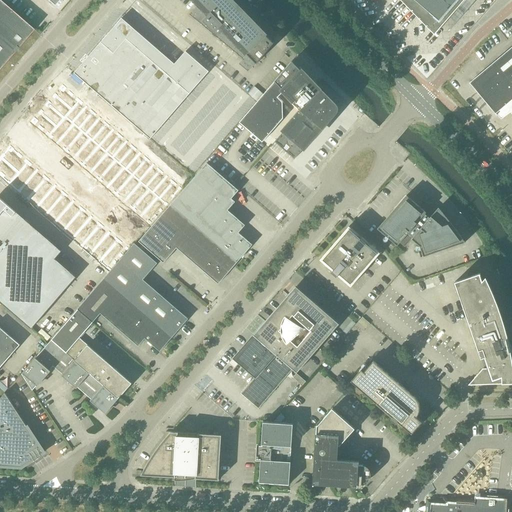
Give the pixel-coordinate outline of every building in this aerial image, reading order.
[(0,0),(0,67),(33,29),(0,0)] [(232,0),(195,0),(202,7),(200,12),(200,17),(202,22),(201,23),(253,67),(256,63),(257,64),(257,63),(274,43),(232,0)] [(434,35),(464,0),(400,0),(401,0),(434,35)] [(150,139),(209,71),(186,51),(175,64),(160,51),(122,18),(82,64),(74,73),(150,139)] [(511,46),(470,83),(498,116),(497,115),(511,104),(511,46)] [(333,103),(292,61),(239,122),(262,142),(283,118),(283,102),(278,97),(284,91),(302,110),(275,141),(295,159),(333,115),(333,114),(333,111),(334,111),(335,110),(335,109),(335,108),(335,107),(334,107),(333,106),(333,104),(333,103)] [(75,77),(72,81),(77,86),(80,82),(75,77)] [(62,86),(55,95),(72,110),(79,101),(62,86)] [(256,101),(263,94),(254,86),(248,94),(256,101)] [(55,95),(47,104),(64,119),(65,117),(72,110),(55,95)] [(72,110),(65,117),(72,123),(86,107),(79,101),(72,110)] [(47,104),(40,113),(57,127),(64,119),(47,104)] [(86,107),(72,123),(74,125),(79,129),(93,113),(86,107)] [(40,113),(32,122),(49,136),(57,127),(40,113)] [(93,113),(79,129),(82,132),(86,135),(100,119),(93,113)] [(57,127),(49,136),(57,144),(74,125),(72,123),(65,117),(64,119),(57,127)] [(100,119),(86,135),(91,139),(92,141),(106,124),(100,119)] [(106,124),(92,141),(99,146),(113,130),(106,124)] [(74,125),(57,144),(66,151),(82,132),(79,129),(74,125)] [(113,130),(99,146),(106,152),(120,136),(113,130)] [(82,132),(66,151),(74,158),(91,139),(86,135),(82,132)] [(120,136),(106,152),(107,154),(112,158),(126,142),(120,136)] [(91,139),(74,158),(82,165),(99,146),(92,141),(91,139)] [(126,142),(112,158),(116,161),(119,164),(133,148),(126,142)] [(99,146),(82,165),(91,173),(107,154),(106,152),(99,146)] [(1,157),(1,158),(20,174),(29,163),(10,147),(1,157)] [(133,148),(119,164),(124,168),(126,170),(140,154),(133,148)] [(107,154),(91,173),(99,180),(116,161),(112,158),(107,154)] [(140,154),(126,170),(133,175),(146,159),(140,154)] [(0,158),(0,176),(10,185),(20,174),(1,158),(0,159),(0,158)] [(146,159),(133,175),(139,181),(153,165),(146,159)] [(116,161),(99,180),(108,187),(124,168),(119,164),(116,161)] [(20,174),(10,185),(19,193),(38,171),(29,163),(20,174)] [(169,207),(235,264),(252,245),(236,230),(242,222),(224,207),(238,190),(207,163),(169,207)] [(153,165),(139,181),(141,183),(146,187),(160,171),(153,165)] [(124,168),(108,187),(116,195),(133,175),(126,170),(124,168)] [(38,171),(19,193),(28,201),(47,179),(38,171)] [(160,171),(146,187),(149,190),(153,193),(167,177),(160,171)] [(133,175),(116,195),(124,202),(141,183),(139,181),(133,175)] [(167,177),(153,193),(158,197),(159,199),(173,183),(167,177)] [(47,179),(28,201),(37,208),(56,187),(47,179)] [(141,183),(124,202),(133,209),(149,190),(146,187),(141,183)] [(173,183),(159,199),(166,204),(180,188),(173,183)] [(56,187),(37,208),(46,216),(65,194),(56,187)] [(149,190),(133,209),(141,216),(158,197),(153,193),(149,190)] [(65,194),(46,216),(55,224),(74,202),(65,194)] [(408,234),(413,238),(421,228),(416,223),(426,212),(406,195),(378,229),(397,246),(408,234)] [(158,197),(141,216),(150,224),(166,204),(159,199),(158,197)] [(0,301),(31,329),(76,277),(55,259),(61,251),(8,205),(0,198),(0,301)] [(74,202),(55,224),(64,232),(83,210),(74,202)] [(235,264),(169,207),(139,241),(164,263),(177,248),(218,284),(235,264)] [(421,228),(413,238),(411,239),(420,246),(423,257),(465,242),(461,236),(457,230),(452,225),(448,219),(443,213),(439,208),(430,218),(425,214),(426,212),(416,223),(421,228)] [(83,210),(64,232),(73,239),(91,218),(83,210)] [(91,218),(73,239),(81,247),(100,225),(91,218)] [(100,225),(81,247),(90,255),(109,233),(100,225)] [(351,287),(380,253),(349,226),(320,260),(351,287)] [(109,233),(90,255),(99,262),(118,241),(109,233)] [(118,241),(99,262),(108,270),(127,248),(118,241)] [(157,263),(135,243),(103,279),(172,338),(188,319),(143,279),(157,263)] [(480,273),(455,282),(481,358),(485,357),(485,359),(485,360),(484,361),(484,362),(484,363),(485,363),(485,364),(486,364),(487,364),(488,367),(483,368),(468,384),(511,382),(511,349),(506,334),(505,328),(503,322),(502,316),(500,310),(498,305),(496,299),(493,293),(491,288),(488,282),(486,277),(482,281),(480,274),(481,274),(480,273)] [(172,338),(103,279),(77,309),(78,309),(93,323),(101,313),(138,346),(145,338),(160,351),(172,338)] [(254,336),(292,369),(297,373),(340,324),(296,286),(254,335),(254,336)] [(75,360),(88,345),(80,338),(93,323),(78,309),(51,340),(67,353),(75,360)] [(0,327),(0,347),(10,356),(20,345),(0,327)] [(297,373),(292,369),(254,336),(253,336),(233,358),(255,377),(241,393),(272,420),(306,380),(297,373)] [(67,353),(51,340),(22,374),(32,391),(43,378),(47,380),(44,378),(51,371),(49,369),(52,365),(54,367),(67,353)] [(90,373),(119,398),(132,383),(88,345),(75,360),(90,373)] [(0,367),(0,368),(10,356),(0,347),(0,367)] [(67,353),(54,367),(69,381),(68,384),(68,385),(69,382),(77,388),(77,387),(78,388),(90,373),(75,360),(67,353)] [(416,398),(415,397),(373,361),(364,372),(361,369),(351,381),(412,433),(422,422),(416,417),(417,416),(418,415),(419,413),(419,412),(419,410),(420,409),(420,407),(420,406),(419,404),(419,403),(418,402),(418,400),(417,399),(416,398)] [(115,407),(113,405),(119,398),(90,373),(78,388),(106,412),(111,405),(115,407)] [(0,380),(0,387),(5,392),(8,388),(0,380)] [(0,465),(21,467),(43,453),(44,452),(35,439),(5,393),(0,398),(0,465)] [(362,484),(363,464),(359,464),(359,461),(337,460),(337,456),(341,456),(341,449),(337,449),(338,445),(340,445),(355,429),(333,409),(318,425),(317,425),(313,485),(314,485),(357,487),(358,484),(362,484)] [(289,484),(293,424),(263,422),(262,444),(257,443),(256,460),(261,461),(259,482),(289,484)] [(186,478),(188,433),(171,432),(164,439),(159,446),(154,453),(149,460),(145,467),(141,475),(186,478)] [(222,435),(188,433),(186,478),(219,480),(222,435)] [(505,511),(507,499),(480,497),(479,499),(477,499),(475,499),(474,504),(447,502),(446,504),(430,503),(429,511),(505,511)]
